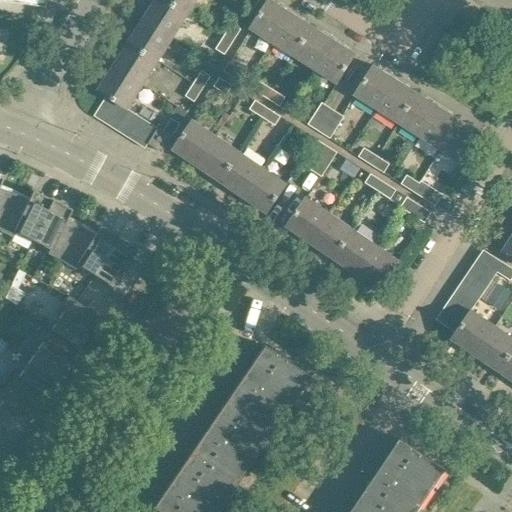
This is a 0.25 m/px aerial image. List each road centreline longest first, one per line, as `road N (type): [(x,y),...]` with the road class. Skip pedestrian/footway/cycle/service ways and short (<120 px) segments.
road 1 (residential): [(225,253),(63,484),(31,507)]
road 2 (residential): [(374,354),(511,141)]
road 3 (unclassified): [(225,253),(129,188),(19,133)]
road 4 (unclassified): [(374,354),(225,253)]
road 5 (residential): [(320,511),(409,378)]
road 6 (residential): [(19,133),(94,0)]
road 7 (residential): [(427,0),(395,39),(321,0)]
road 8 (unclassified): [(511,448),(409,378)]
